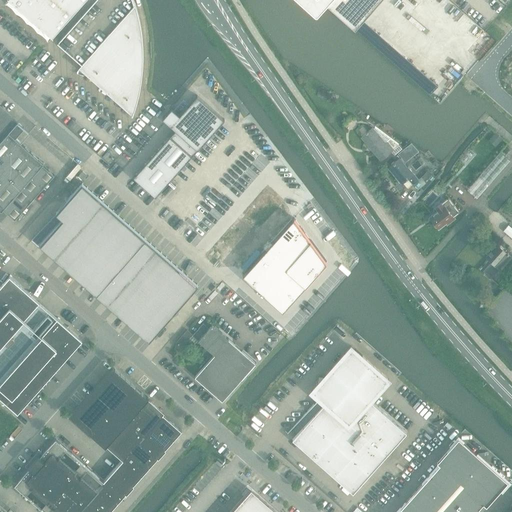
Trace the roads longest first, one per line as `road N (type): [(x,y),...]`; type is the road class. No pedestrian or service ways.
road 1 (primary): [(405,277),(217,0)]
road 2 (unclassified): [(0,82),(218,280)]
road 3 (unclassified): [(110,339),(306,511)]
road 4 (unclassified): [(0,465),(110,339)]
road 5 (primary): [(511,399),(405,277)]
road 6 (unknown): [(20,253),(57,214),(75,208),(141,255)]
road 7 (unclassified): [(110,339),(0,234)]
road 8 (residential): [(418,268),(511,164)]
